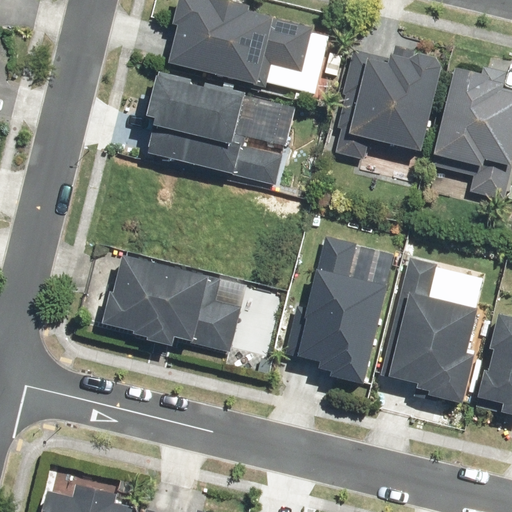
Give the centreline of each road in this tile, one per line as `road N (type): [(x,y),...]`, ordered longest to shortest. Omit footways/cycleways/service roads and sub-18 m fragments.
road 1 (residential): [(511,504),(0,378)]
road 2 (residential): [(0,378),(96,0)]
